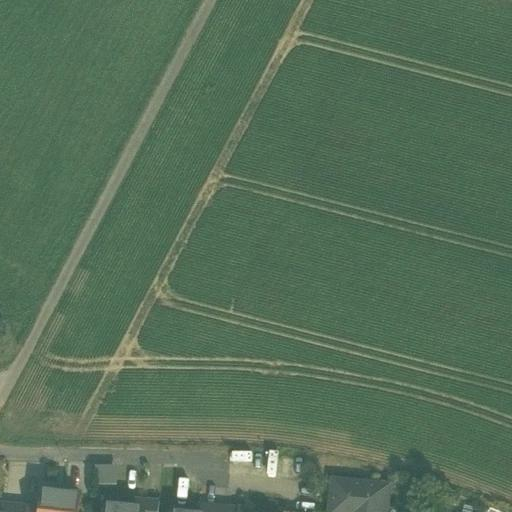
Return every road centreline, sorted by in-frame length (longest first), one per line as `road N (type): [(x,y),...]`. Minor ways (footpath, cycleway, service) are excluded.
road 1 (track): [(0,401),(211,0)]
road 2 (residential): [(0,455),(218,464)]
